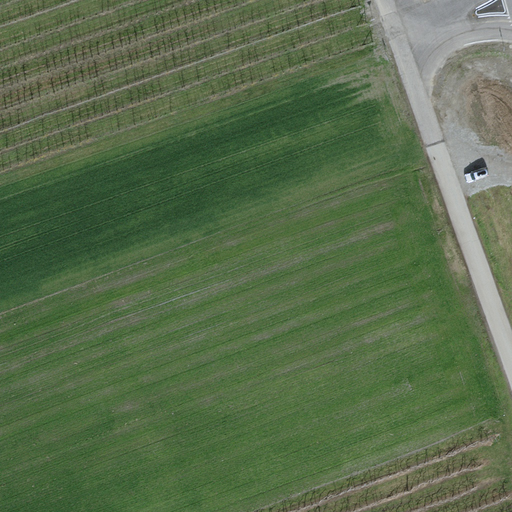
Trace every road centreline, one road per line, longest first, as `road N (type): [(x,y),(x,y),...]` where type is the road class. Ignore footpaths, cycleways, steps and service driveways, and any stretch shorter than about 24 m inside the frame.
road 1 (residential): [(401,39),(511,363)]
road 2 (track): [(511,71),(461,45),(435,40),(401,49)]
